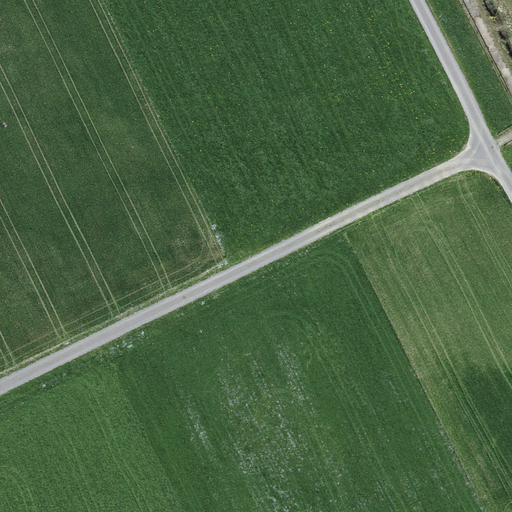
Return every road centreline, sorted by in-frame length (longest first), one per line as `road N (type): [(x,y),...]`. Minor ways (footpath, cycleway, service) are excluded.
road 1 (track): [(0,384),(489,146)]
road 2 (unclassified): [(411,0),(511,187)]
